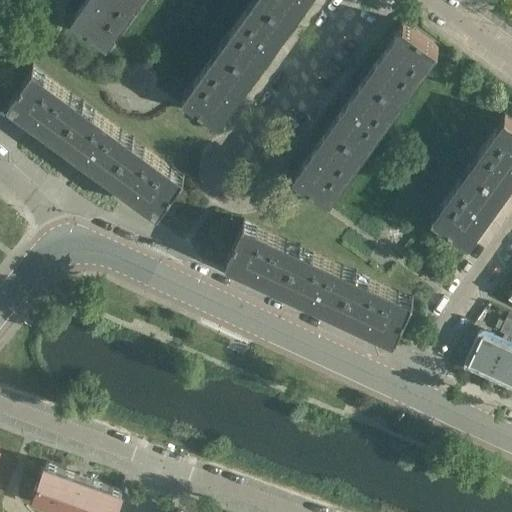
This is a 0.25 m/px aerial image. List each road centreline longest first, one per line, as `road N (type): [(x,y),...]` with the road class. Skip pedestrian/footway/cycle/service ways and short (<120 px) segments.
road 1 (secondary): [(404,390),(99,250),(66,245)]
road 2 (residential): [(241,171),(362,0)]
road 3 (residential): [(404,390),(511,229)]
road 4 (residential): [(0,405),(161,465)]
road 5 (residential): [(161,465),(281,511)]
